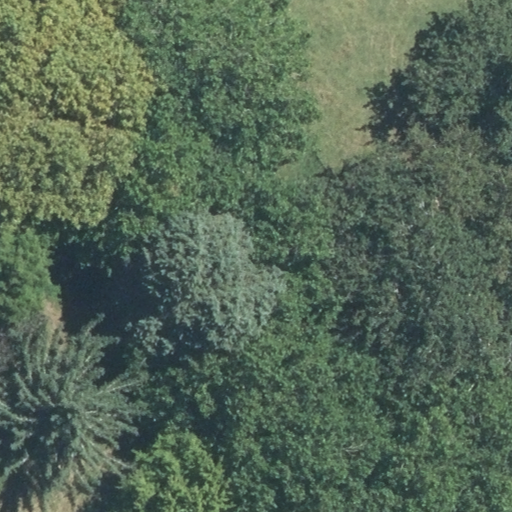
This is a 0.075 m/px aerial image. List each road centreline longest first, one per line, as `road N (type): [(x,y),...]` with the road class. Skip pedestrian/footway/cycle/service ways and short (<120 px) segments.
road 1 (residential): [(0,142),(216,453)]
road 2 (unknown): [(281,410),(124,511)]
